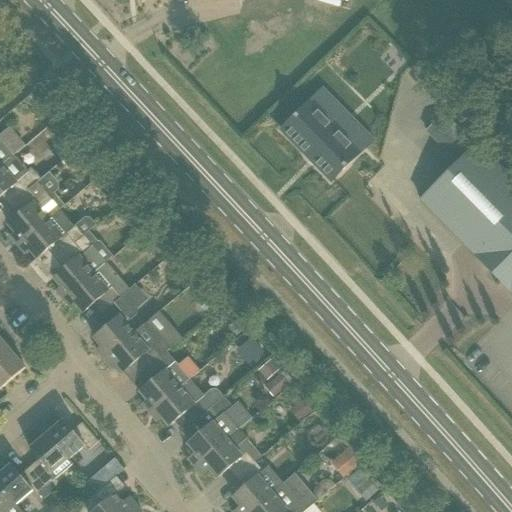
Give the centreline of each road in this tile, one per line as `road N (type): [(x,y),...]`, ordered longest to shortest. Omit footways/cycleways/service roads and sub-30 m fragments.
road 1 (secondary): [(511,511),(39,0)]
road 2 (residential): [(181,511),(154,480),(144,443),(80,368)]
road 3 (residential): [(80,368),(68,339),(0,259)]
